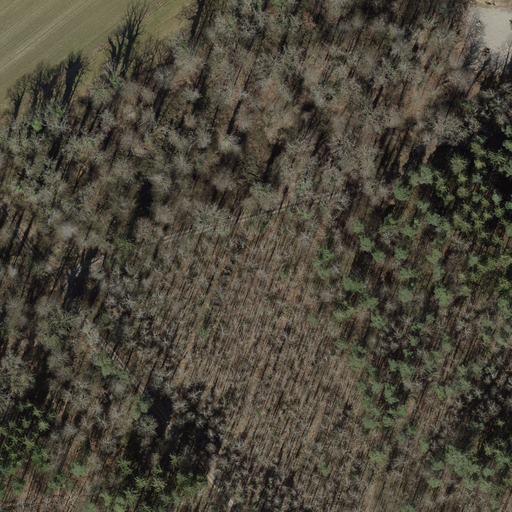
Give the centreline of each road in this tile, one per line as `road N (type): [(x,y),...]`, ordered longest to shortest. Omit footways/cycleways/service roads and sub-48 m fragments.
road 1 (track): [(57,278),(396,173),(511,124)]
road 2 (track): [(0,202),(239,511)]
road 3 (track): [(252,0),(0,139)]
